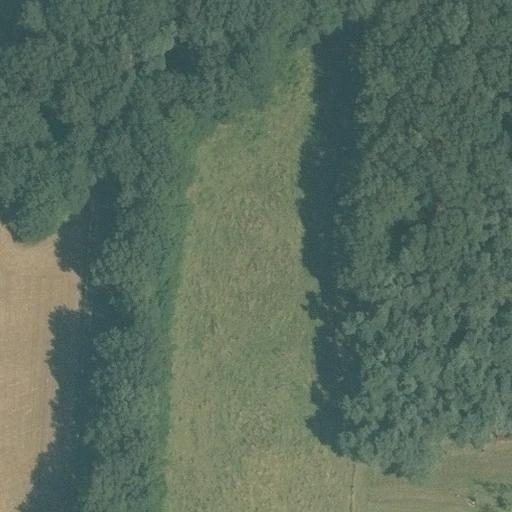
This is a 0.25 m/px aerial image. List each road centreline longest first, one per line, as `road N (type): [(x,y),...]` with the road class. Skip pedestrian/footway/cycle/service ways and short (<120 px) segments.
road 1 (track): [(66,37),(91,137),(99,267),(85,511)]
road 2 (unclassified): [(0,62),(47,41),(240,0)]
